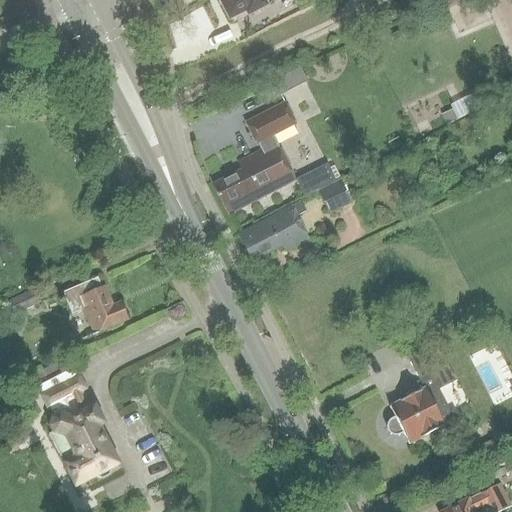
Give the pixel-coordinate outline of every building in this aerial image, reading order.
[(218,0),(228,18),(244,10),(246,14),(263,6),(259,0),(218,0)] [(476,96),(457,103),(462,115),(480,109),(476,96)] [(284,103),(245,123),(257,147),(259,146),(261,151),(236,164),(240,171),(212,186),(227,216),(296,180),(281,151),(280,151),(273,138),(295,126),(284,103)] [(453,112),(442,117),(446,126),(457,120),(453,112)] [(97,146),(91,144),(79,150),(87,167),(99,161),(101,154),(97,146)] [(478,171),(468,150),(414,175),(424,197),(478,171)] [(327,162),(295,178),(305,197),(336,182),(327,162)] [(351,203),(340,181),(318,191),(329,214),(351,203)] [(300,202),(237,235),(251,262),(280,247),(283,253),(310,240),(297,216),(305,212),(300,202)] [(95,279),(60,293),(69,315),(81,310),(91,334),(125,320),(118,303),(109,307),(102,288),(99,289),(95,279)] [(37,289),(8,302),(14,316),(43,303),(37,289)] [(386,423),(385,429),(388,435),(392,436),(395,436),(398,436),(402,434),(407,445),(457,419),(452,410),(448,413),(437,391),(455,381),(447,366),(418,381),(422,390),(388,407),(394,418),(389,420),(386,423)] [(78,377),(42,395),(48,408),(71,397),(80,414),(71,419),(63,415),(55,419),(52,429),(53,432),(48,435),(74,486),(93,476),(99,479),(107,475),(108,469),(116,465),(97,427),(103,424),(94,407),(88,410),(80,393),(85,390),(78,377)] [(511,459),(501,436),(479,446),(490,469),(511,459)] [(500,511),(508,508),(497,486),(467,501),(466,500),(443,511),(500,511)]
